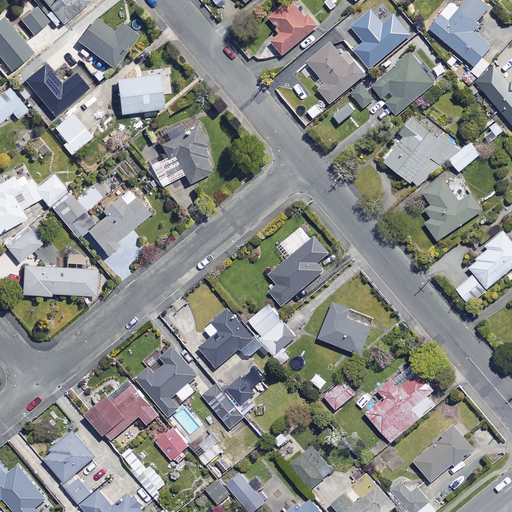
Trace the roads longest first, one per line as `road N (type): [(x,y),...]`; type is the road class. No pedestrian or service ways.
road 1 (residential): [(38,381),(304,161)]
road 2 (residential): [(304,161),(511,408)]
road 3 (residential): [(168,0),(304,161)]
